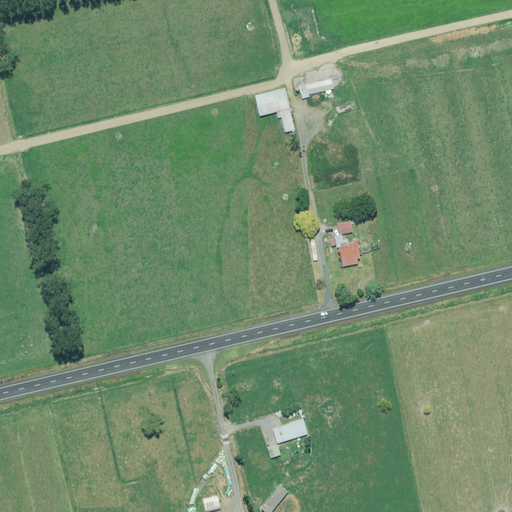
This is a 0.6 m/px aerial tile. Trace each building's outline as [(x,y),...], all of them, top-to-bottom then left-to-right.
[(334,89),(331,79),(299,87),(302,99),(309,97),(308,95),(325,91),(326,95),(331,93),(330,90),(334,89)] [(294,130),(285,89),(255,96),(259,116),(276,112),(278,118),(281,117),(285,132),(294,130)] [(355,109),(354,103),(336,108),(337,114),(355,109)] [(348,245),(347,240),(342,241),(340,234),(353,232),(351,221),(337,223),(340,234),(334,236),(334,238),(329,239),(331,246),(336,245),(336,248),(337,248),(341,267),(357,264),(357,259),(360,259),(357,244),(361,243),(360,238),(351,240),(352,245),(348,245)] [(308,434),(303,420),(273,429),(277,444),(308,434)] [(280,455),(277,445),(267,448),(271,458),(280,455)] [(271,511),(288,492),(280,485),(261,509),(264,511),(271,511)] [(220,509),(218,496),(203,499),(205,511),(220,509)]
